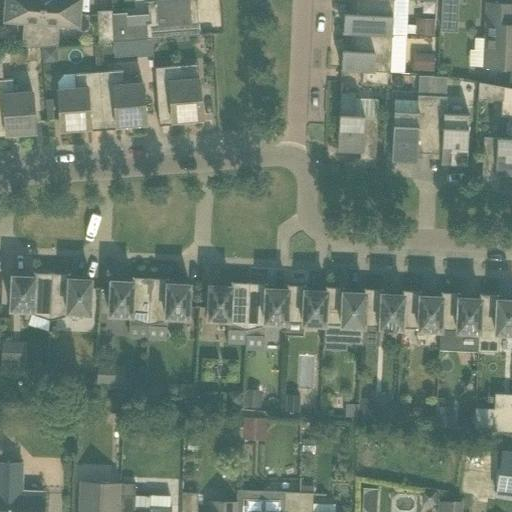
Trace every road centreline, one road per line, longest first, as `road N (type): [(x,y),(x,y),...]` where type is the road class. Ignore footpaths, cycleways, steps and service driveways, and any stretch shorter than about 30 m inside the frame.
road 1 (residential): [(296,159),(0,179)]
road 2 (residential): [(511,247),(333,241),(311,217),(313,179),(296,159)]
road 3 (residential): [(308,0),(296,159)]
